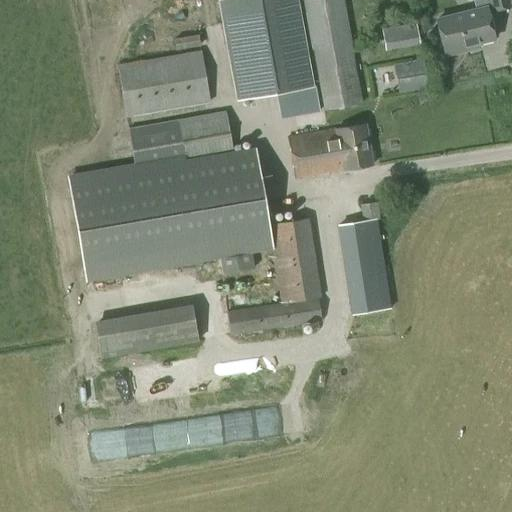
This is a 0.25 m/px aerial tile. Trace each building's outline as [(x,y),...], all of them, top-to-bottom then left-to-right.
[(223,0),(218,1),(237,103),(313,90),(297,0),(223,0)] [(302,0),(303,4),(323,112),(361,104),(343,0),(302,0)] [(508,0),(487,0),(491,14),(511,9),(508,0)] [(479,46),(496,42),(487,6),(434,19),(444,59),(480,50),(479,46)] [(415,24),(381,30),(385,53),(420,46),(415,24)] [(175,51),(199,47),(197,35),(173,39),(175,51)] [(116,66),(126,119),(210,104),(200,51),(116,66)] [(422,61),(393,65),(398,93),(426,89),(422,61)] [(225,112),(128,130),(134,164),(183,154),(185,162),(233,154),(225,112)] [(295,181),(341,172),(373,167),(366,124),(333,130),(333,129),(288,138),(295,181)] [(134,164),(66,176),(85,281),(219,258),(222,274),(253,268),(250,252),(272,248),(255,151),(233,154),(185,162),(183,154),(134,164)] [(361,222),(336,226),(348,305),(350,317),(390,310),(376,221),(379,221),(376,203),(359,206),(361,222)] [(226,313),(230,337),(321,322),(319,300),(321,300),(308,219),(274,225),(286,303),(226,313)] [(90,352),(189,338),(185,308),(146,314),(144,300),(84,309),(90,352)] [(188,352),(119,362),(122,385),(191,375),(188,352)] [(84,369),(85,407),(104,406),(102,368),(84,369)]
